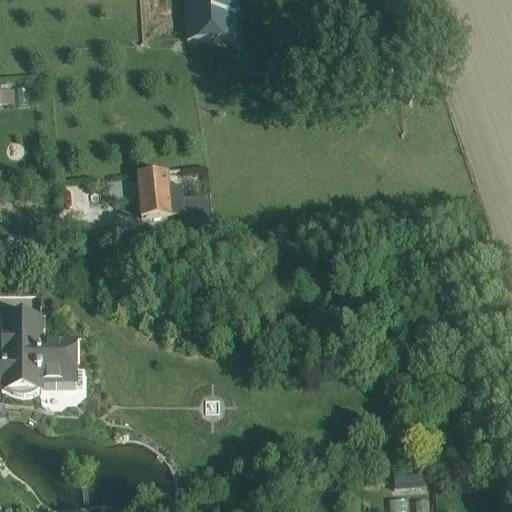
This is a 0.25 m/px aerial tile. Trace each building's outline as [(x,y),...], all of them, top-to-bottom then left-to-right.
[(235,0),(184,0),(187,45),(238,42),(235,0)] [(14,92),(0,92),(0,110),(0,111),(0,108),(15,107),(14,92)] [(169,174),(139,176),(142,220),(184,216),(186,242),(214,238),(211,199),(183,202),(181,189),(170,190),(169,174)] [(115,231),(73,236),(75,254),(117,250),(115,231)] [(172,235),(138,237),(139,246),(164,244),(173,243),(172,235)] [(143,307),(138,320),(154,326),(159,313),(143,307)] [(0,389),(3,389),(3,394),(9,394),(12,396),(17,398),(20,399),(27,399),(31,397),(38,394),(44,394),(44,387),(57,387),(57,391),(84,391),(83,374),(78,374),(78,341),(44,341),(44,320),(3,320),(3,358),(0,358),(0,389)] [(423,479),(393,480),(394,493),(424,491),(423,479)] [(395,499),(395,511),(406,511),(406,498),(395,499)]
